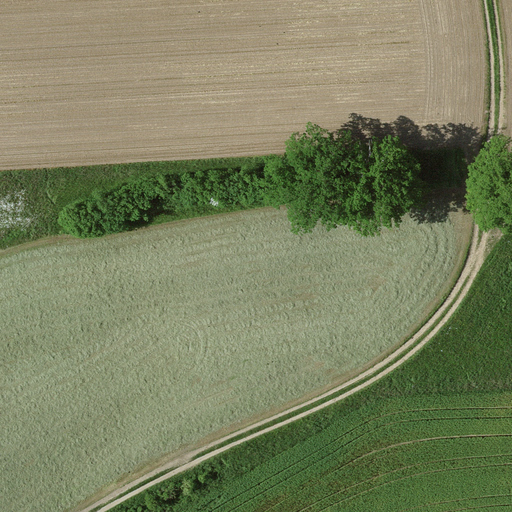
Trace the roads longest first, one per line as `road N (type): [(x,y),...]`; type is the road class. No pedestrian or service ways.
road 1 (track): [(511,209),(483,229),(459,289),(423,341),(335,395),(89,511)]
road 2 (track): [(483,229),(496,98),(486,0)]
